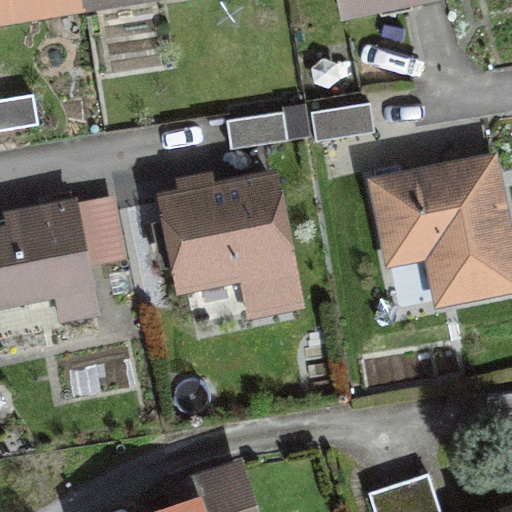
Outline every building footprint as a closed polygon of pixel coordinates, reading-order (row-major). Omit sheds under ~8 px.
[(0,0),(0,17),(85,5),(83,0),(0,0)] [(34,96),(0,100),(0,129),(38,124),(34,96)] [(371,104),(313,109),(316,139),(374,134),(371,104)] [(283,114),(226,121),(229,149),(286,142),(283,114)] [(511,270),(493,165),(375,186),(386,251),(421,244),(431,303),(511,288),(511,270)] [(276,185),(173,197),(184,286),(287,274),(276,185)] [(112,202),(0,220),(0,291),(123,272),(112,202)] [(168,498),(124,511),(262,511),(243,452),(162,478),(168,498)] [(438,511),(429,476),(371,492),(377,511),(511,511),(511,509),(500,511),(438,511)]
